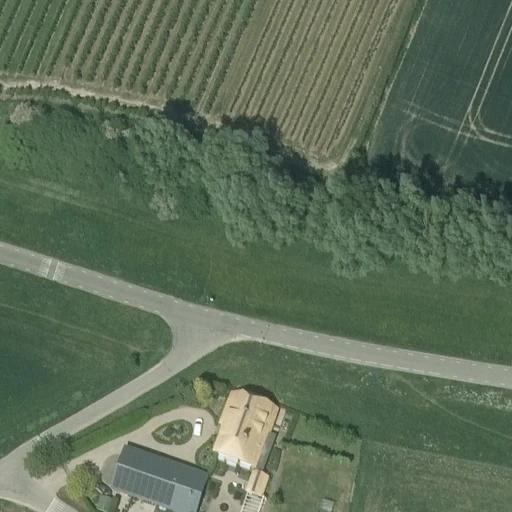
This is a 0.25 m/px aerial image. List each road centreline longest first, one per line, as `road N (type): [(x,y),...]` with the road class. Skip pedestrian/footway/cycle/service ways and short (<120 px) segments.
road 1 (tertiary): [(511,379),(216,323)]
road 2 (unclassified): [(0,475),(186,359),(216,323)]
road 3 (tertiary): [(216,323),(0,255)]
